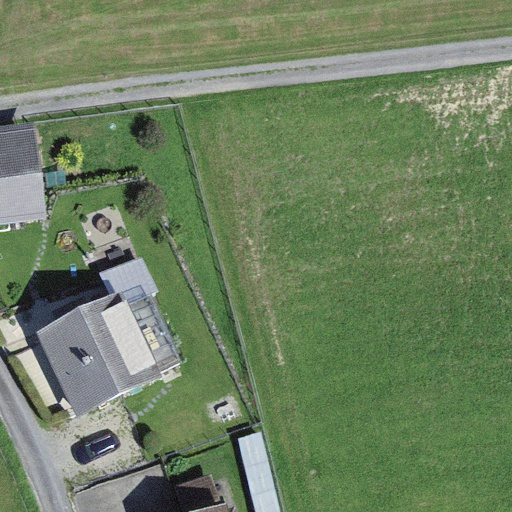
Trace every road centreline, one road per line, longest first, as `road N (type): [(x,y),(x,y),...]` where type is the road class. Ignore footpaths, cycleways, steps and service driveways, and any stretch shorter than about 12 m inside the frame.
road 1 (track): [(0,114),(511,50)]
road 2 (track): [(51,511),(0,391)]
